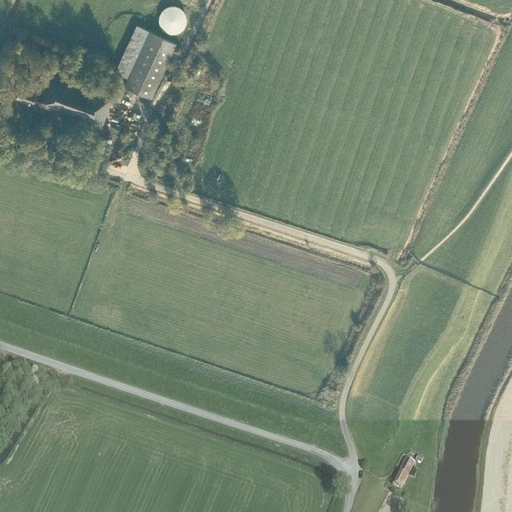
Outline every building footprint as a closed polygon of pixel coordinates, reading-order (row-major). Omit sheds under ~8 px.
[(173,33),(174,33),(175,33),(177,33),(179,32),(180,32),(182,31),(183,30),(184,28),(185,27),(186,25),(186,24),(187,23),(187,22),(187,21),(187,20),(187,19),(187,18),(187,17),(187,16),(186,15),(186,14),(185,13),(185,12),(184,12),(183,10),(182,9),(181,8),(179,7),(177,7),(176,6),(175,6),(174,6),(172,6),(170,6),(169,7),(168,7),(167,8),(165,9),(164,10),(163,11),(162,12),(162,13),(161,14),(161,15),(160,16),(160,17),(160,18),(160,19),(160,21),(160,22),(160,23),(160,24),(161,25),(161,26),(161,27),(162,28),(164,30),(165,31),(167,32),(168,32),(169,33),(170,33),(173,33)] [(152,98),(177,44),(137,25),(116,72),(128,78),(125,86),(152,98)] [(113,94),(49,71),(41,92),(21,85),(16,98),(49,110),(48,112),(100,131),(113,94)] [(209,102),(212,94),(205,91),(202,100),(209,102)] [(82,133),(85,127),(79,125),(77,131),(82,133)] [(96,139),(98,133),(89,130),(87,135),(96,139)] [(400,489),(414,464),(405,459),(392,485),(400,489)]
